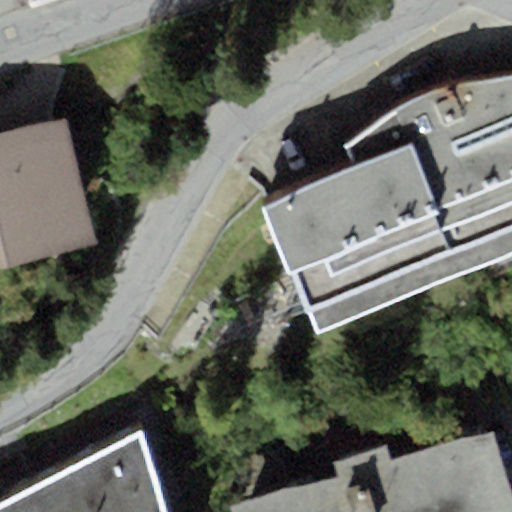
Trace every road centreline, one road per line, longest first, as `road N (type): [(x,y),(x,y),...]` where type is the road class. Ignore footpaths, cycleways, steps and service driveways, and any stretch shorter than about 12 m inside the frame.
road 1 (residential): [(0,401),(68,351),(127,284),(214,144),(283,78),(421,0)]
road 2 (residential): [(0,51),(141,0)]
